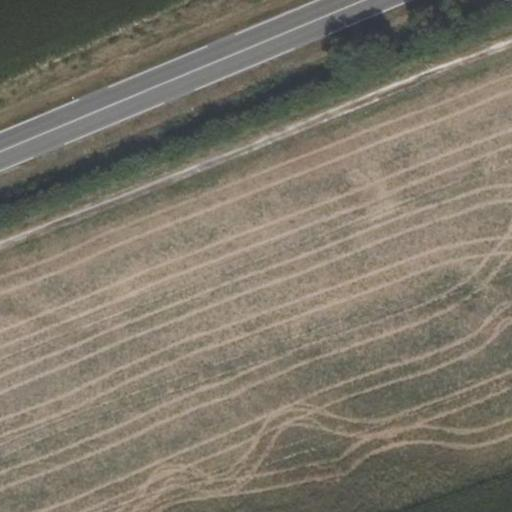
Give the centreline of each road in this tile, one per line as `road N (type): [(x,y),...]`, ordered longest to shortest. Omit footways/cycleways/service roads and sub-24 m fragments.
road 1 (track): [(511,46),(0,242)]
road 2 (tertiary): [(370,0),(0,155)]
